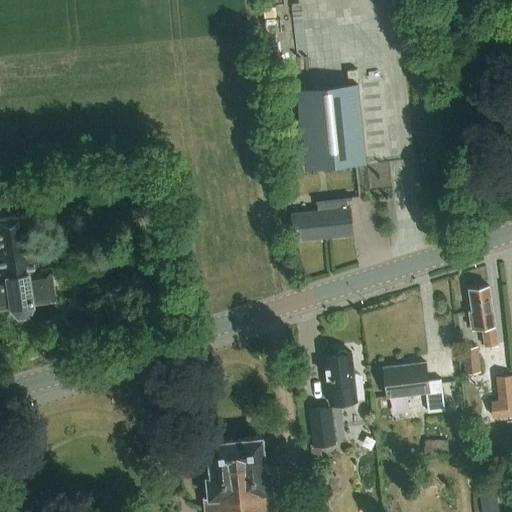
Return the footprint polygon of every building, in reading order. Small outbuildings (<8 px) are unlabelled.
[(360,81),(299,88),(303,122),(307,162),(307,168),(368,161),(360,81)] [(303,122),(282,124),(286,164),(307,162),(303,122)] [(160,161),(126,163),(128,191),(162,189),(160,161)] [(0,205),(31,200),(27,178),(0,182),(0,205)] [(353,235),(350,206),(348,207),(347,199),(352,199),(352,196),(316,200),(316,202),(318,202),(318,210),(293,213),(293,212),(292,212),(295,241),(296,241),(296,240),(321,237),(322,241),(323,241),(322,237),(352,234),(352,235),(353,235)] [(39,302),(59,300),(55,269),(42,271),(34,215),(0,220),(0,307),(12,306),(21,315),(33,313),(39,302)] [(474,309),(471,310),(474,328),(484,326),(487,345),(500,343),(490,285),(471,288),(474,309)] [(479,347),(464,348),(467,373),(481,372),(479,347)] [(353,350),(327,353),(332,402),(359,399),(359,397),(366,396),(364,375),(359,371),(356,371),(353,350)] [(402,364),(385,366),(388,395),(389,405),(428,401),(429,411),(446,409),(442,377),(429,379),(427,361),(426,354),(402,357),(401,357),(402,364)] [(499,400),(491,401),(492,416),(511,413),(511,373),(497,376),(499,400)] [(311,407),(316,446),(337,443),(332,405),(311,407)] [(458,443),(467,442),(466,430),(457,431),(458,443)] [(206,511),(287,511),(287,506),(282,506),(273,492),(271,470),(266,470),(263,437),(209,442),(212,476),(207,476),(209,498),(206,498),(206,511)] [(499,511),(496,484),(479,486),(482,511),(499,511)]
